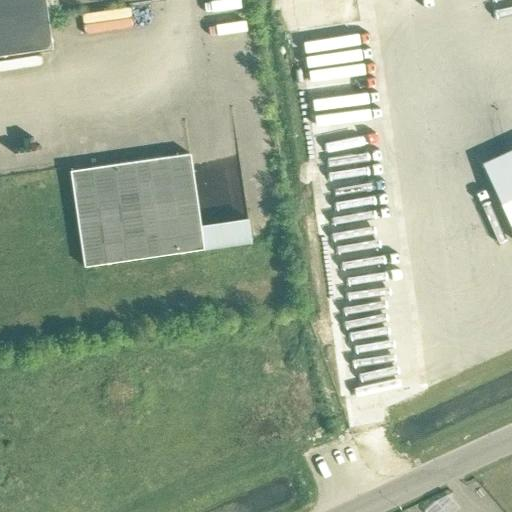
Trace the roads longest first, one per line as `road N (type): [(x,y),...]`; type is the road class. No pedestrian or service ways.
road 1 (unknown): [(511,61),(466,121),(453,153),(484,287)]
road 2 (unclassified): [(352,511),(511,440)]
